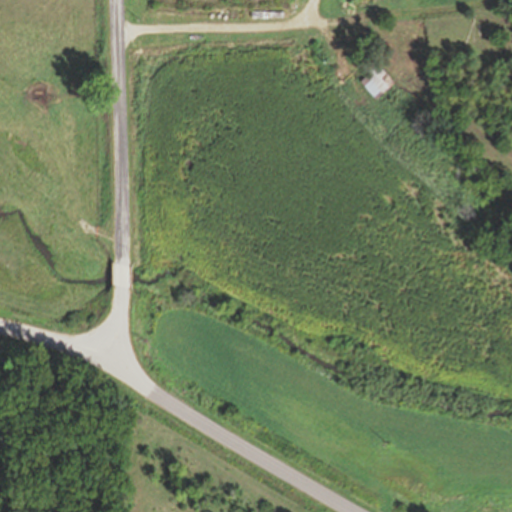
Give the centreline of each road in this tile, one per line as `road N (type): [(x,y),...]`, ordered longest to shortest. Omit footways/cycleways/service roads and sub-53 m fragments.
road 1 (residential): [(361,511),(106,362),(0,323)]
road 2 (residential): [(106,362),(118,325),(122,250),(118,0)]
